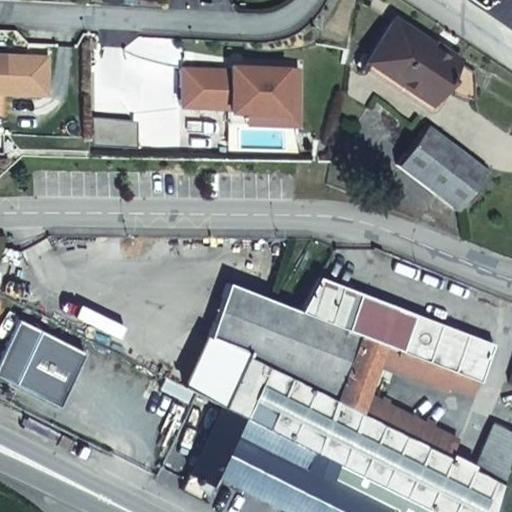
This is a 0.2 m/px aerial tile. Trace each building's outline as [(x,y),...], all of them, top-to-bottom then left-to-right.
[(459,61),(395,18),(371,53),(367,50),(356,63),(360,66),(366,59),(431,103),(459,61)] [(47,58),(0,55),(0,91),(44,94),(47,58)] [(183,68),(183,106),(231,107),(231,109),(248,110),(288,110),(288,65),(244,64),(243,69),(232,68),(183,68)] [(288,110),(248,110),(247,122),(299,123),(301,64),(288,65),(288,110)] [(485,169),(426,124),(397,165),(455,209),(485,169)] [(279,259),(252,249),(240,279),(267,290),(279,259)] [(317,276),(296,309),(384,344),(445,368),(477,380),(491,343),(317,276)] [(227,281),(206,335),(241,353),(358,410),(376,365),(384,344),(296,309),(227,281)] [(0,349),(0,373),(57,402),(84,349),(17,315),(0,349)] [(183,385),(197,392),(218,403),(241,353),(206,335),(183,385)] [(384,344),(376,365),(437,389),(439,385),(445,368),(384,344)] [(433,511),(435,511),(490,511),(500,482),(472,468),(474,464),(449,452),(446,456),(358,410),(241,353),(218,403),(221,405),(433,511)] [(477,380),(445,368),(439,385),(470,396),(477,380)] [(432,511),(433,511),(221,405),(190,472),(215,485),(220,477),(289,511),(432,511)] [(511,446),(511,432),(491,422),(474,464),(472,468),(500,482),(507,462),(511,446)] [(188,475),(182,487),(198,495),(204,483),(188,475)] [(198,495),(230,511),(261,511),(204,483),(198,495)]
